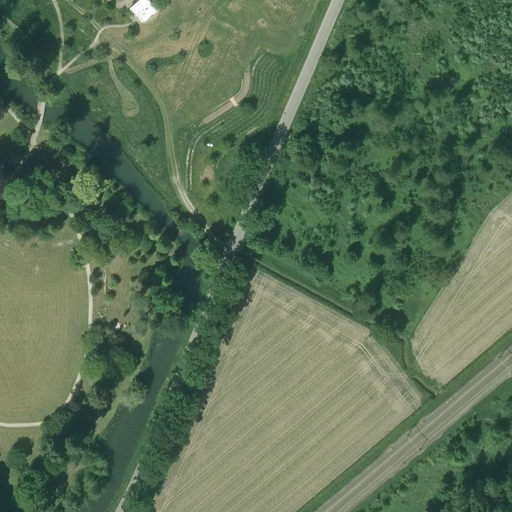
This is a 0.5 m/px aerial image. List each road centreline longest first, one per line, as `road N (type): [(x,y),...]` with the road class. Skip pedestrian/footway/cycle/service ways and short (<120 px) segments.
road 1 (unclassified): [(121,511),(337,0)]
road 2 (track): [(231,252),(188,210),(160,102),(145,81),(58,11)]
